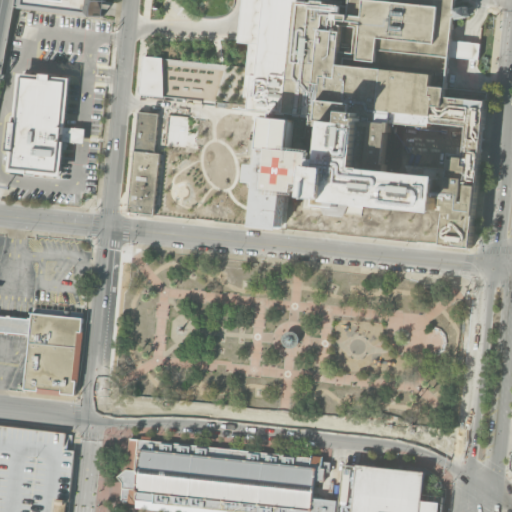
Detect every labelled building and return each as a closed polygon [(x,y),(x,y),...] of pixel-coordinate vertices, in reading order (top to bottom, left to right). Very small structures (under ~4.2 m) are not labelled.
[(31,7),(31,0),(105,0),(105,8),(105,15),(31,7)] [(456,0),(456,12),(458,11),(458,8),(469,5),(472,16),(460,19),(459,15),(455,16),(447,95),(485,99),(469,248),(441,245),(446,197),(440,197),(438,214),(339,203),(338,208),(303,204),(304,194),(289,192),(285,228),(254,224),(259,181),(251,180),(253,164),(261,164),(266,116),(296,120),(294,146),(316,149),(318,124),(313,124),(314,115),(285,112),(296,0),(314,1),(314,0),(327,0),(326,3),(350,5),(350,0),(456,0)] [(203,100),(139,93),(143,55),(167,58),(168,51),(181,53),(181,59),(207,62),(203,100)] [(53,80),(69,81),(59,173),(39,171),(39,175),(29,174),(29,170),(13,168),(22,76),(41,78),(42,72),(53,73),(53,80)] [(135,150),(139,111),(159,113),(155,152),(160,152),(153,214),(128,211),(135,150)] [(25,389),(30,334),(32,319),(33,312),(83,317),(75,394),(25,389)] [(0,330),(0,315),(32,319),(30,334),(0,330)] [(289,347),(293,346),(295,345),(297,343),(298,340),(298,337),(297,334),(295,332),(292,331),(288,331),(286,332),(283,335),(282,338),(283,341),(284,344),(286,346),(289,347)] [(0,511),(0,426),(66,434),(64,448),(75,450),(68,511),(67,511),(0,511)] [(129,438),(311,457),(311,455),(323,456),(323,461),(330,462),(330,468),(325,468),(324,480),(315,481),(313,497),(338,500),(336,511),(243,511),(153,502),(153,501),(136,499),(135,503),(127,502),(128,500),(121,500),(123,482),(118,476),(126,470),(129,438)] [(339,511),(345,464),(357,466),(357,464),(425,472),(422,500),(440,503),(439,511),(339,511)]
